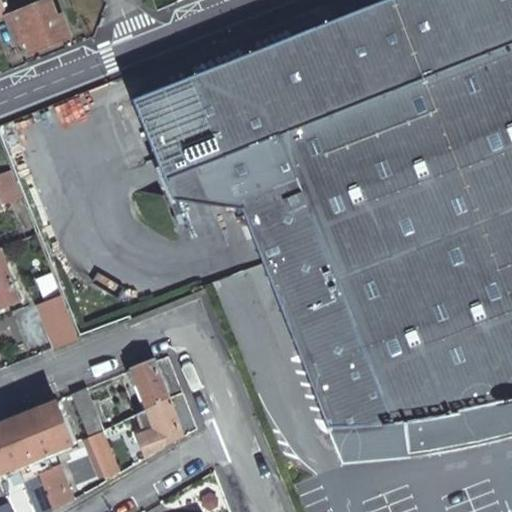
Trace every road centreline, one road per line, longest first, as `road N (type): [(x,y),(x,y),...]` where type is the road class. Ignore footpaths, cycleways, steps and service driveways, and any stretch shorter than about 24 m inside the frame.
road 1 (residential): [(0,396),(187,323)]
road 2 (residential): [(99,511),(231,435)]
road 3 (residential): [(0,97),(136,44)]
road 4 (residential): [(231,435),(187,323)]
